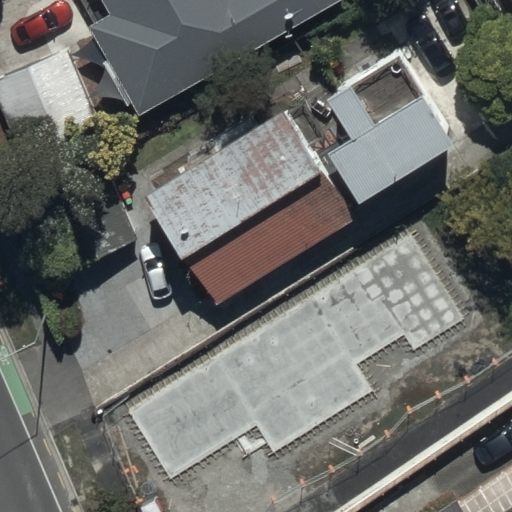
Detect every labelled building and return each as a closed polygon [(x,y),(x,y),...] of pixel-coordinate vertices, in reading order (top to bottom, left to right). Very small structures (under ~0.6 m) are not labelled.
[(95,27),(145,116),(347,0),(108,0),(117,15),(95,27)] [(329,153),(361,205),(457,145),(425,93),(376,124),(352,84),(328,99),(353,138),(329,153)] [(145,194),(215,307),(357,219),(287,107),(145,194)] [(24,192),(58,273),(137,240),(113,183),(121,179),(111,155),(24,192)] [(206,449),(248,511),(343,511),(454,436),(418,384),(381,410),(349,363),(290,404),(283,393),(267,404),(261,394),(239,409),(247,421),(206,449)] [(466,511),(458,499),(438,511),(466,511)]
